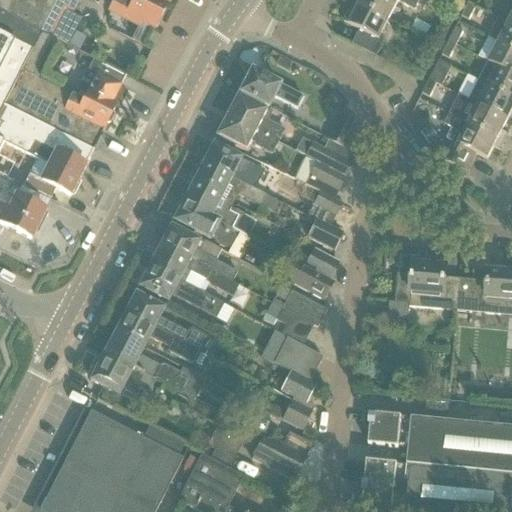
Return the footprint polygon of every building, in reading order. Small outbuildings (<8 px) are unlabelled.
[(0,0),(0,35),(31,51),(40,34),(56,0),(0,0)] [(56,0),(40,34),(57,41),(68,47),(81,21),(72,16),(80,0),(114,0),(114,1),(108,12),(138,28),(140,23),(154,30),(169,0),(56,0)] [(355,0),(354,3),(387,20),(396,3),(415,13),(421,0),(355,0)] [(376,58),(384,43),(377,40),(387,20),(354,3),(344,24),(359,32),(352,45),(376,58)] [(469,22),(476,8),(468,4),(461,18),(469,22)] [(498,20),(488,39),(499,45),(511,51),(511,26),(509,25),(498,20)] [(457,46),(463,33),(456,29),(449,42),(457,46)] [(31,51),(17,79),(69,106),(85,115),(80,125),(97,134),(98,134),(99,130),(102,131),(103,130),(106,125),(110,125),(114,116),(112,113),(115,107),(111,105),(120,87),(119,87),(124,77),(92,61),(87,71),(73,99),(70,97),(37,80),(57,41),(40,34),(31,51)] [(0,112),(3,106),(14,85),(17,79),(31,51),(0,35),(0,112)] [(449,61),(457,46),(449,42),(441,57),(449,61)] [(511,51),(499,45),(489,63),(511,74),(511,51)] [(511,74),(489,63),(479,83),(511,99),(511,74)] [(436,68),(429,81),(437,85),(442,88),(448,74),(444,72),(436,68)] [(296,111),(302,98),(251,72),(239,95),(267,109),(273,99),(290,107),(296,111)] [(468,77),(458,96),(459,97),(469,102),(507,122),(511,112),(511,99),(479,83),(468,77)] [(14,85),(3,106),(82,146),(93,152),(93,151),(94,149),(94,148),(100,136),(101,136),(101,135),(98,134),(97,134),(80,125),(85,115),(69,106),(17,79),(14,85)] [(430,99),(437,85),(429,81),(422,96),(430,99)] [(278,144),(284,131),(267,122),(271,115),(237,97),(227,118),(278,144)] [(469,102),(459,97),(449,116),(503,144),(507,136),(501,133),(507,122),(478,107),(469,102)] [(0,112),(0,147),(2,144),(19,153),(36,161),(23,188),(49,202),(55,191),(69,198),(70,196),(73,197),(78,185),(76,184),(79,179),(79,180),(80,179),(79,178),(84,169),(85,168),(84,168),(92,153),(93,153),(93,152),(3,106),(0,112)] [(499,151),(503,144),(449,116),(445,126),(452,130),(447,140),(454,143),(443,163),(455,169),(450,178),(461,184),(476,155),(487,161),(494,148),(499,151)] [(342,148),(353,127),(355,124),(340,117),(328,141),(342,148)] [(271,156),(278,144),(227,118),(216,138),(245,153),(249,145),(271,156)] [(356,156),(367,134),(353,127),(342,148),(356,156)] [(312,146),(305,159),(316,164),(345,179),(351,166),(356,156),(342,148),(328,141),(323,152),(312,146)] [(212,146),(203,164),(253,190),(263,172),(241,161),(230,155),(212,146)] [(196,167),(190,179),(194,181),(194,182),(193,184),(220,199),(221,197),(234,203),(237,196),(247,201),(259,208),(265,196),(253,190),(203,164),(200,170),(196,167)] [(305,186),(304,187),(319,195),(333,201),(337,193),(345,179),(316,164),(309,179),(305,186)] [(187,185),(180,197),(185,199),(182,204),(231,230),(231,231),(247,240),(253,228),(237,220),(237,219),(228,215),(230,210),(232,207),(219,200),(220,199),(193,184),(192,186),(191,187),(187,185)] [(308,219),(308,220),(311,221),(315,223),(315,222),(329,229),(341,205),(333,201),(319,195),(315,203),(308,219)] [(0,225),(30,241),(44,212),(16,198),(8,213),(0,209),(0,225)] [(175,208),(169,219),(173,222),(172,223),(190,232),(200,237),(210,242),(212,238),(214,239),(215,243),(217,247),(221,249),(226,249),(231,247),(233,243),(234,238),(232,233),(230,232),(231,231),(231,230),(182,204),(179,210),(175,208)] [(315,223),(306,240),(315,244),(333,253),(333,252),(342,235),(332,230),(329,229),(315,222),(315,223)] [(198,244),(199,243),(170,228),(160,247),(231,284),(236,274),(214,263),(221,252),(204,243),(198,244)] [(231,284),(160,247),(149,268),(198,293),(203,284),(232,299),(238,288),(231,284)] [(305,268),(305,269),(326,280),(329,282),(338,265),(333,263),(313,252),(305,268)] [(293,263),(283,281),(306,292),(323,302),(333,284),(329,282),(326,280),(305,269),(305,268),(294,262),(293,263)] [(455,313),(458,281),(445,280),(446,269),(412,266),(412,277),(398,276),(395,305),(409,306),(409,309),(455,313)] [(149,268),(138,289),(166,304),(170,297),(215,321),(223,306),(203,296),(198,293),(149,268)] [(511,274),(488,273),(487,283),(458,281),(455,313),(511,317),(511,274)] [(280,288),(271,305),(281,311),(299,321),(312,328),(316,330),(326,312),(322,310),(280,288)] [(163,311),(152,305),(135,296),(125,314),(192,349),(199,353),(207,339),(191,330),(187,334),(159,319),(163,311)] [(271,305),(262,321),(272,327),(275,322),(285,328),(280,337),(286,340),(301,348),(312,328),(299,321),(281,311),(271,305)] [(125,314),(115,332),(143,347),(148,339),(168,349),(166,354),(202,373),(210,359),(199,353),(192,349),(125,314)] [(113,336),(104,354),(105,354),(154,380),(180,394),(186,383),(178,379),(180,376),(162,366),(159,368),(138,357),(141,351),(143,347),(115,332),(113,336)] [(279,354),(273,366),(289,374),(309,385),(315,373),(322,359),(301,348),(286,340),(279,353),(279,354)] [(154,380),(105,354),(102,360),(99,359),(94,369),(96,370),(90,382),(118,396),(123,387),(131,392),(135,391),(139,384),(150,389),(154,380)] [(289,374),(280,393),(293,399),(305,406),(306,404),(315,388),(309,385),(289,374)] [(274,409),(271,416),(281,421),(302,432),(311,414),(310,414),(291,404),(285,414),(274,409)] [(155,511),(182,461),(89,413),(38,511),(155,511)] [(511,430),(365,416),(364,427),(370,428),(368,447),(409,451),(407,466),(425,468),(511,476),(511,430)] [(215,431),(206,448),(214,452),(209,461),(228,471),(242,444),(215,431)] [(305,459),(312,446),(288,434),(281,447),(305,459)] [(293,483),(305,459),(263,438),(251,462),(293,483)] [(233,511),(227,509),(243,479),(228,471),(209,461),(200,457),(176,503),(192,511),(233,511)] [(360,483),(359,494),(363,495),(361,511),(511,511),(511,476),(425,468),(407,466),(407,467),(367,463),(365,484),(360,483)]
